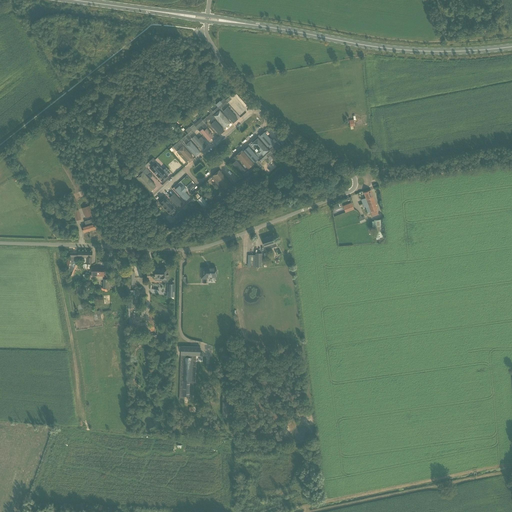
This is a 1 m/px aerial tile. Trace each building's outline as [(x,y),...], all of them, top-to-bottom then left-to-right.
[(225,100),(227,103),(235,96),(233,94),(226,100),(225,100)] [(246,111),(237,101),(233,105),(236,109),(235,110),(238,114),(240,112),(242,114),(246,111)] [(227,106),(222,110),(233,123),(238,118),(227,106)] [(210,114),(212,116),(216,112),(220,109),(218,107),(213,111),(210,114)] [(230,123),(219,111),(214,115),(224,127),(230,123)] [(203,120),(205,122),(209,119),(211,122),(215,119),(212,116),(210,114),(203,120)] [(203,120),(195,127),(197,129),(201,126),(204,129),(207,125),(203,120)] [(214,120),(210,124),(219,135),(224,131),(214,120)] [(188,133),(190,136),(197,129),(195,127),(193,124),(190,127),(192,130),(188,133)] [(204,130),(202,128),(199,130),(208,140),(213,135),(206,128),(204,130)] [(267,132),(261,137),(271,148),(277,143),(267,132)] [(180,140),(182,142),(186,139),(188,141),(192,138),(190,136),(188,133),(188,134),(180,140)] [(195,134),(192,137),(202,149),(206,146),(202,142),(205,140),(201,136),(198,138),(195,134)] [(257,138),(251,142),(258,150),(257,151),(259,154),(260,153),(262,155),(268,150),(257,138)] [(177,147),(182,142),(180,140),(173,147),(176,150),(176,151),(179,149),(178,148),(177,147)] [(270,152),(274,156),(282,150),(279,147),(280,147),(278,145),(273,149),(272,148),(269,150),(270,152)] [(193,158),(183,146),(178,150),(183,155),(182,156),(186,160),(187,159),(189,162),(193,158)] [(250,149),(247,151),(255,160),(258,157),(250,149)] [(241,150),(236,154),(248,169),(254,164),(241,150)] [(270,156),(274,161),(276,159),(274,156),(270,152),(263,158),(265,160),(270,156)] [(257,167),(260,169),(262,166),(260,164),(265,160),(263,158),(255,165),(257,167)] [(236,159),(231,164),(240,174),(245,170),(236,159)] [(155,161),(149,167),(161,180),(167,175),(155,161)] [(227,165),(222,169),(228,175),(230,173),(234,178),(237,176),(227,165)] [(212,175),(222,187),(228,181),(218,169),(212,175)] [(143,172),(137,177),(150,191),(156,186),(143,172)] [(233,185),(234,187),(242,180),(240,178),(236,182),(233,185)] [(180,185),(175,189),(185,200),(190,196),(185,191),(187,189),(183,184),(181,186),(180,185)] [(371,212),(373,217),(378,214),(377,210),(370,190),(364,193),(366,198),(361,199),(364,207),(366,207),(368,213),(371,212)] [(67,194),(74,207),(79,204),(72,191),(67,194)] [(173,192),(168,197),(179,208),(184,203),(173,192)] [(164,196),(159,201),(171,215),(177,210),(164,196)] [(197,200),(207,212),(212,208),(202,196),(197,200)] [(344,206),(346,212),(354,209),(351,203),(344,206)] [(82,208),(86,218),(93,215),(89,206),(82,208)] [(86,226),(82,227),(82,228),(83,233),(95,229),(94,224),(93,224),(92,219),(87,221),(88,225),(86,226)] [(374,220),(376,237),(384,236),(382,219),(374,220)] [(273,235),(262,239),(265,250),(272,248),(272,247),(277,246),(273,235)] [(70,252),(70,260),(78,260),(78,259),(83,259),(83,263),(91,263),(91,257),(91,252),(78,251),(78,252),(70,252)] [(67,278),(68,279),(70,275),(72,276),(78,262),(68,259),(66,269),(67,278)] [(92,276),(104,276),(104,268),(100,268),(100,267),(92,267),(92,276)] [(208,267),(208,268),(201,268),(201,279),(206,279),(206,276),(208,276),(208,277),(209,278),(211,278),(212,277),(216,277),(216,274),(217,274),(217,271),(216,271),(216,267),(208,267)] [(155,269),(155,277),(155,281),(160,281),(161,279),(169,279),(169,269),(155,269)] [(105,292),(107,292),(107,288),(112,288),(112,281),(108,281),(108,279),(104,279),(103,287),(99,287),(99,290),(105,291),(105,292)] [(188,400),(193,400),(194,382),(195,382),(196,356),(200,356),(200,347),(181,346),(179,400),(184,400),(185,397),(188,397),(188,400)] [(222,402),(222,417),(231,417),(231,402),(222,402)]
